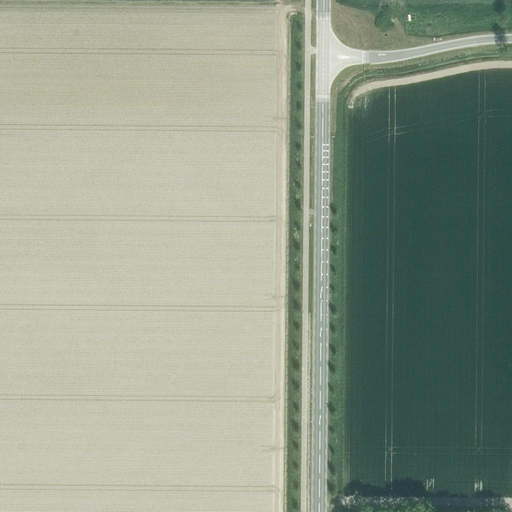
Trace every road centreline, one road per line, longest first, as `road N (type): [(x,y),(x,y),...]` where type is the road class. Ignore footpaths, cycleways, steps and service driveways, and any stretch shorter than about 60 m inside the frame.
road 1 (secondary): [(318,511),(322,63)]
road 2 (unclassified): [(511,38),(357,58)]
